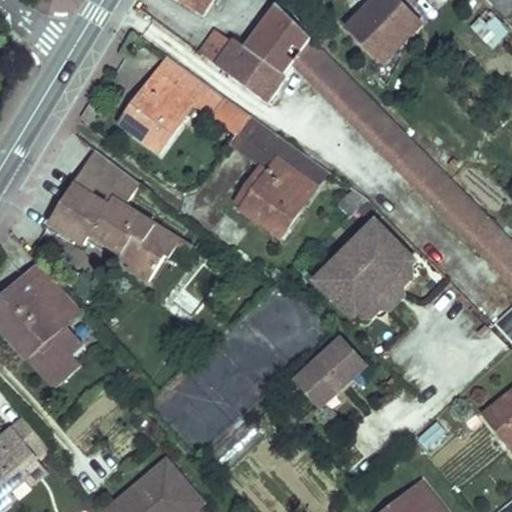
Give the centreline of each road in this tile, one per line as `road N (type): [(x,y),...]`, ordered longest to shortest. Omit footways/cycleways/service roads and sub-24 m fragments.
road 1 (unknown): [(92,16),(337,179)]
road 2 (secondary): [(73,46),(0,167)]
